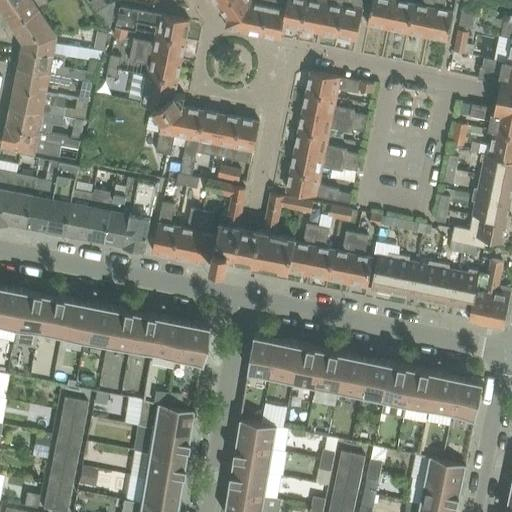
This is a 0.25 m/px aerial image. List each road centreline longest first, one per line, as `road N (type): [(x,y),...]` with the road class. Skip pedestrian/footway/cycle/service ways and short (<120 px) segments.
road 1 (residential): [(510,351),(241,296)]
road 2 (residential): [(241,296),(0,248)]
road 3 (residential): [(206,511),(241,296)]
road 4 (residential): [(474,511),(510,351)]
